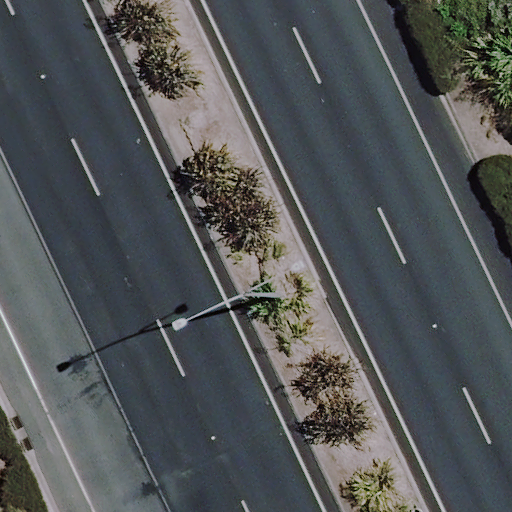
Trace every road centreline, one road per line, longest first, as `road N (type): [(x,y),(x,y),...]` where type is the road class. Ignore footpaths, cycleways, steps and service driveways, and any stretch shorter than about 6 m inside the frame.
road 1 (primary): [(245,511),(8,0)]
road 2 (primary): [(284,0),(511,490)]
road 3 (primary): [(134,511),(0,228)]
